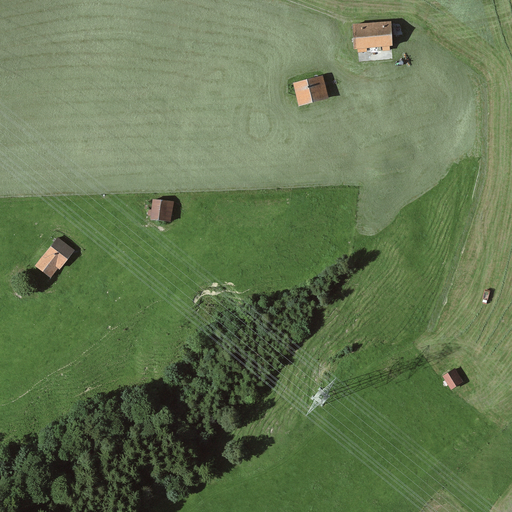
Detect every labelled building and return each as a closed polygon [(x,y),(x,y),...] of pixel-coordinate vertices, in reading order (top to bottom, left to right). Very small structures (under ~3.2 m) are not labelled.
[(399,46),(397,22),(359,26),(362,54),(374,53),(374,49),(388,48),(388,51),(395,50),(394,46),(399,46)] [(300,84),(306,106),(333,99),(327,77),(300,84)] [(153,222),(176,224),(178,204),(155,202),(153,222)] [(61,239),(40,267),(56,280),(77,252),(61,239)] [(447,377),(455,391),(466,385),(458,370),(447,377)]
